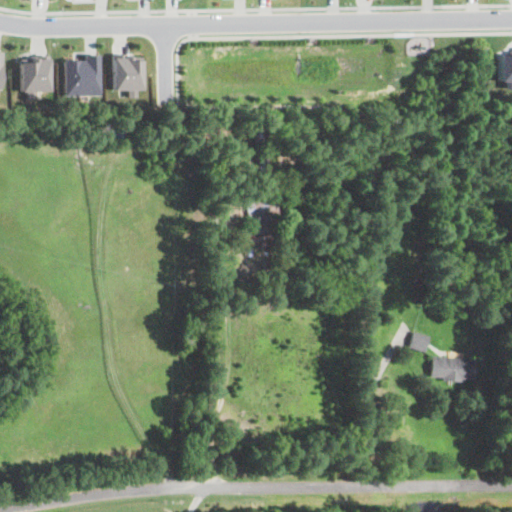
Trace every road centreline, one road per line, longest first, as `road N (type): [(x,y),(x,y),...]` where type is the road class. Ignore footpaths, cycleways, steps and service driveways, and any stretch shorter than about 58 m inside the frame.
road 1 (residential): [(511,482),(151,485),(0,511)]
road 2 (residential): [(0,22),(511,18)]
